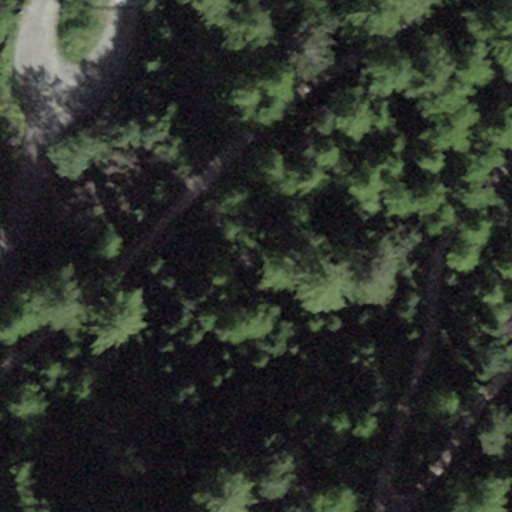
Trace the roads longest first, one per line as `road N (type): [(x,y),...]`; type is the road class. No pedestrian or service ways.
road 1 (track): [(75,0),(84,125),(0,342)]
road 2 (track): [(131,0),(113,79),(84,125)]
